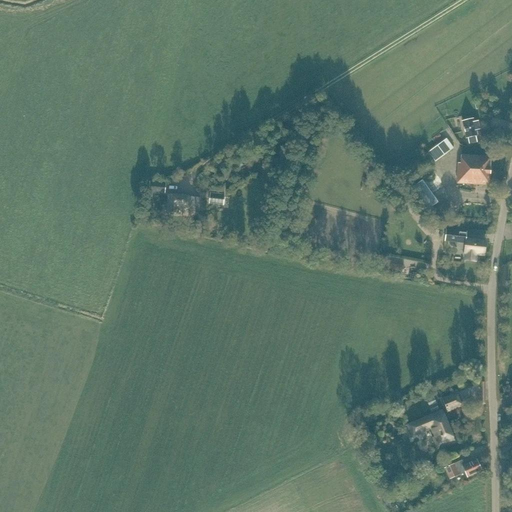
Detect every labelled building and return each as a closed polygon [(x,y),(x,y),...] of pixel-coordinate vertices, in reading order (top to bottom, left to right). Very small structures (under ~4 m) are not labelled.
[(473,119),(462,122),(466,139),(468,138),(469,144),(477,142),(475,137),(477,136),(476,131),(480,130),(478,122),(474,123),(473,119)] [(435,162),(453,148),(446,139),(428,152),(435,162)] [(278,143),(275,151),(282,153),(285,145),(278,143)] [(488,185),(490,157),(460,156),(460,164),(458,164),(456,184),(488,185)] [(438,203),(422,180),(410,189),(426,211),(438,203)] [(148,192),(165,194),(166,183),(149,182),(148,192)] [(209,204),(223,206),(224,194),(210,193),(209,204)] [(167,213),(177,214),(178,214),(178,210),(199,212),(200,198),(179,196),(167,195),(165,213),(167,213)] [(441,221),(450,214),(443,204),(433,211),(441,221)] [(426,217),(420,223),(431,234),(437,229),(426,217)] [(465,240),(466,232),(446,230),(444,241),(465,243),(464,252),(466,253),(465,260),(475,261),(476,254),(484,255),(485,242),(465,240)] [(447,412),(461,406),(456,393),(442,399),(447,412)] [(421,399),(425,411),(433,408),(429,397),(421,399)] [(454,442),(448,426),(442,411),(407,425),(412,437),(430,430),(437,449),(454,442)] [(467,478),(481,471),(476,460),(464,466),(462,460),(444,468),(449,479),(465,472),(467,478)] [(391,494),(384,497),(386,502),(393,500),(391,494)]
